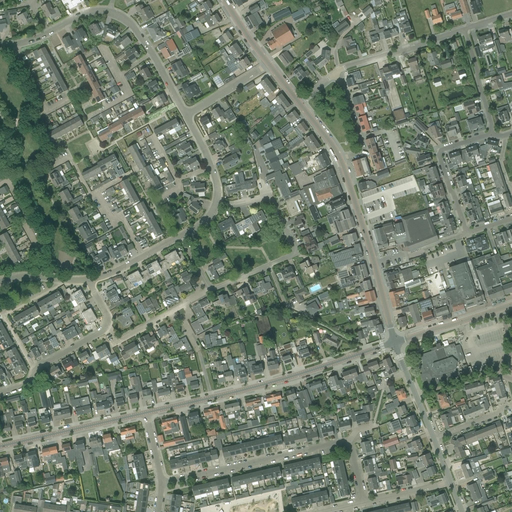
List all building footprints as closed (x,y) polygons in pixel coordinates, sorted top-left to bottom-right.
[(61,0),(64,5),(67,4),(67,5),(68,6),(70,9),(70,10),(75,7),(75,6),(77,4),(81,2),(79,0),(61,0)] [(458,0),(463,14),(469,12),(465,0),(458,0)] [(479,0),(473,0),(474,2),(470,3),(474,15),(477,14),(480,13),(479,7),(482,6),(479,0)] [(202,10),(205,8),(207,12),(213,8),(212,8),(213,7),(213,6),(212,5),(211,4),(211,5),(209,2),(208,1),(204,4),(201,6),(199,7),(201,10),(202,10)] [(253,6),(248,9),(252,15),(257,13),(260,11),(261,11),(263,10),(268,8),(267,5),(266,6),(265,4),(263,1),(261,2),(253,6)] [(49,3),(42,7),(47,18),(50,16),(55,14),(54,12),(58,10),(57,8),(53,10),(49,3)] [(141,17),(144,22),(154,16),(149,7),(145,9),(143,4),(136,8),(141,17)] [(451,14),(453,20),(462,17),(460,11),(456,12),(455,8),(454,4),(444,6),(447,15),(448,15),(448,14),(451,14)] [(431,18),(433,24),(442,22),(440,15),(438,16),(435,5),(431,7),(434,17),(431,18)] [(291,15),(294,23),(306,17),(306,16),(311,14),(310,12),(311,11),(309,6),(302,9),(301,7),(297,9),(298,11),(291,15)] [(343,11),(345,16),(348,15),(344,6),(341,7),(340,8),(342,12),(343,11)] [(362,12),(367,18),(371,15),(374,12),(373,11),(369,6),(362,12)] [(286,18),(291,15),(288,9),(273,16),(275,21),(286,16),(286,18)] [(61,15),(58,10),(54,12),(55,14),(50,16),(52,20),(61,15)] [(159,17),(157,18),(159,22),(160,23),(161,22),(165,20),(164,19),(165,19),(166,21),(167,20),(169,19),(177,33),(181,30),(179,27),(175,20),(169,11),(159,17)] [(4,12),(4,14),(5,15),(1,16),(2,20),(0,20),(0,31),(2,31),(2,30),(5,29),(5,28),(6,28),(6,26),(10,25),(9,20),(7,12),(4,12)] [(20,19),(24,26),(32,21),(30,17),(28,18),(25,12),(17,17),(19,20),(20,19)] [(252,15),(244,20),(250,30),(258,25),(259,25),(260,25),(262,24),(262,23),(263,22),(257,13),(252,15)] [(206,17),(204,18),(207,24),(209,28),(213,26),(216,25),(217,24),(221,22),(217,15),(212,17),(212,18),(210,15),(206,17)] [(396,18),(396,19),(399,27),(402,26),(403,29),(404,33),(411,31),(409,26),(407,20),(406,15),(399,17),(396,18)] [(179,27),(180,28),(185,26),(180,17),(175,20),(179,27)] [(377,34),(380,33),(376,20),(373,21),(376,31),(372,32),(369,33),(370,38),(370,39),(372,44),(379,41),(378,37),(377,34)] [(334,29),(339,36),(350,28),(345,21),(334,29)] [(386,21),(383,22),(383,23),(386,32),(383,33),(384,35),(385,39),(392,37),(386,21)] [(387,21),(386,21),(392,37),(398,35),(396,29),(393,30),(392,26),(391,21),(387,22),(387,21)] [(94,23),(91,25),(90,25),(90,26),(90,27),(89,27),(93,36),(94,37),(102,32),(101,30),(103,28),(100,23),(96,25),(94,23)] [(147,28),(154,42),(166,36),(167,35),(168,34),(168,33),(167,33),(167,32),(166,32),(165,31),(163,32),(162,30),(161,30),(157,23),(154,24),(147,28)] [(267,43),(272,51),(278,47),(279,48),(283,46),(294,39),(291,33),(294,32),(292,28),(289,30),(285,24),(271,32),(275,39),(267,43)] [(104,27),(102,35),(105,37),(107,33),(115,36),(118,29),(110,25),(108,28),(104,27)] [(191,25),(181,30),(184,35),(181,36),(186,43),(200,36),(197,29),(194,31),(191,25)] [(81,28),(77,30),(78,31),(75,33),(76,35),(73,37),(75,41),(78,47),(79,48),(82,46),(80,41),(87,37),(82,29),(82,28),(81,28)] [(505,39),(506,42),(511,40),(511,39),(511,33),(511,29),(506,31),(505,30),(498,32),(500,38),(505,39)] [(219,44),(221,47),(223,45),(233,39),(228,32),(223,36),(218,39),(219,39),(218,39),(221,43),(219,44)] [(484,36),(488,50),(494,47),(493,44),(490,34),(484,36)] [(121,44),(124,48),(132,42),(126,35),(120,40),(118,38),(113,42),(117,47),(121,44)] [(480,46),(479,46),(481,53),(483,52),(488,50),(484,36),(477,38),(480,46)] [(70,47),(72,50),(77,48),(78,47),(75,41),(72,42),(69,37),(62,40),(66,49),(70,47)] [(350,37),(343,39),(348,55),(357,52),(355,46),(356,46),(355,42),(352,43),(352,42),(350,37)] [(175,55),(177,59),(192,51),(189,46),(182,51),(183,52),(180,54),(172,39),(169,41),(168,39),(164,41),(165,43),(157,47),(159,51),(162,50),(166,59),(175,55)] [(494,42),(498,55),(502,54),(498,40),(494,42)] [(236,44),(229,49),(232,53),(233,54),(240,49),(236,44)] [(279,57),(286,66),(292,61),(286,52),(292,48),(290,45),(286,47),(282,50),(284,53),(279,57)] [(42,47),(33,52),(37,60),(40,58),(40,57),(48,53),(45,48),(43,49),(42,47)] [(115,58),(119,64),(124,60),(125,61),(129,59),(131,61),(131,62),(132,64),(137,60),(135,58),(139,55),(137,52),(138,51),(136,48),(133,50),(130,47),(122,53),(115,58)] [(227,64),(228,66),(236,61),(235,59),(243,53),(240,49),(229,56),(232,61),(227,64)] [(310,50),(304,55),(307,58),(308,59),(314,54),(310,50)] [(322,51),(321,57),(314,62),(319,69),(329,62),(330,52),(325,51),(322,51)] [(439,64),(437,57),(435,52),(428,55),(429,60),(431,66),(436,65),(436,67),(438,66),(439,69),(442,68),(442,69),(452,66),(452,65),(450,60),(439,64)] [(43,63),(51,59),(48,53),(40,57),(40,58),(42,61),(38,63),(40,65),(43,63)] [(74,59),(77,65),(84,61),(80,55),(74,59)] [(97,63),(95,64),(97,68),(99,66),(100,67),(103,65),(105,64),(104,63),(103,60),(102,59),(102,58),(96,61),(97,63)] [(228,66),(233,73),(240,68),(242,70),(244,69),(251,65),(246,58),(240,62),(239,60),(236,62),(236,61),(228,66)] [(415,58),(408,61),(409,66),(410,68),(412,67),(414,71),(411,72),(413,77),(421,75),(417,63),(415,58)] [(43,63),(45,66),(41,68),(43,70),(46,68),(54,64),(51,59),(43,63)] [(84,61),(77,65),(80,70),(86,66),(84,61)] [(306,63),(305,63),(307,66),(309,68),(313,72),(316,70),(313,66),(312,65),(310,63),(309,61),(306,63)] [(176,72),(180,79),(187,75),(180,62),(171,66),(174,72),(176,72)] [(46,68),(48,71),(44,73),(45,75),(49,73),(57,69),(54,64),(46,68)] [(389,66),(392,75),(396,74),(396,75),(400,74),(397,64),(389,66)] [(80,70),(83,76),(85,75),(91,71),(92,70),(89,65),(86,66),(80,70)] [(392,75),(389,66),(382,69),(384,73),(385,79),(389,77),(389,76),(392,75)] [(140,72),(144,81),(147,79),(152,77),(147,68),(140,72)] [(294,72),(300,81),(306,76),(300,68),(294,72)] [(60,75),(57,69),(49,73),(51,77),(47,79),(48,81),(52,79),(60,75)] [(85,75),(88,80),(94,76),(91,71),(85,75)] [(349,79),(346,80),(348,87),(355,85),(354,82),(362,79),(359,71),(348,75),(349,79)] [(125,77),(127,81),(136,77),(134,72),(125,77)] [(190,78),(192,82),(202,76),(200,72),(190,78)] [(53,82),(50,84),(51,86),(55,84),(62,80),(60,75),(52,79),(53,82)] [(223,82),(225,85),(236,79),(234,75),(223,82)] [(500,75),(491,79),(492,82),(490,83),(493,91),(499,89),(500,91),(511,88),(510,83),(503,84),(502,79),(501,79),(500,75)] [(88,80),(91,86),(97,82),(94,76),(88,80)] [(257,90),(259,93),(260,93),(271,84),(267,78),(260,83),(264,88),(261,90),(260,89),(257,90)] [(57,90),(65,85),(62,80),(55,84),(56,87),(53,89),(54,92),(57,90)] [(91,86),(94,91),(100,87),(103,86),(100,80),(97,82),(91,86)] [(111,88),(112,89),(117,86),(114,80),(109,83),(111,88)] [(148,85),(152,93),(160,89),(156,81),(152,83),(151,80),(143,84),(145,87),(148,85)] [(365,83),(358,85),(359,90),(360,90),(368,87),(375,85),(374,80),(365,83)] [(243,88),(246,91),(255,86),(252,82),(243,88)] [(188,95),(190,99),(200,93),(195,84),(190,87),(188,83),(182,86),(187,96),(188,95)] [(260,93),(259,93),(261,96),(262,96),(267,92),(269,95),(272,93),(276,90),(271,84),(260,93)] [(56,94),(57,97),(68,91),(65,85),(57,90),(59,93),(56,94)] [(110,89),(114,95),(120,92),(117,86),(112,89),(111,88),(110,89)] [(94,97),(95,98),(101,94),(100,92),(102,91),(100,87),(94,91),(92,92),(94,97)] [(360,90),(362,96),(370,93),(368,87),(360,90)] [(95,98),(98,103),(108,98),(105,92),(101,94),(95,98)] [(157,101),(160,106),(167,102),(163,94),(152,100),(154,103),(157,101)] [(277,102),(272,106),(274,109),(286,100),(281,94),(278,97),(275,99),(277,102)] [(352,99),(355,107),(365,103),(364,99),(361,100),(360,96),(352,99)] [(139,103),(141,107),(150,102),(148,98),(139,103)] [(286,100),(274,109),(276,112),(282,108),(284,111),(287,109),(291,106),(286,100)] [(468,103),(463,105),(465,111),(468,110),(470,115),(474,114),(475,114),(480,112),(479,111),(480,110),(479,108),(478,107),(478,106),(477,104),(474,105),(473,102),(468,103)] [(359,112),(360,115),(365,113),(363,108),(367,107),(365,103),(355,107),(357,113),(359,112)] [(501,120),(502,124),(509,122),(507,114),(510,113),(508,106),(502,107),(503,111),(501,112),(502,113),(498,114),(500,120),(501,120)] [(227,119),(230,122),(236,118),(230,109),(224,113),(222,114),(218,107),(211,112),(217,120),(220,118),(222,120),(223,119),(224,121),(227,119)] [(135,111),(139,117),(145,114),(141,108),(135,111)] [(396,121),(405,118),(403,109),(393,112),(396,121)] [(101,114),(105,120),(110,117),(109,114),(107,111),(101,114)] [(123,114),(128,123),(134,120),(130,114),(128,111),(123,113),(123,114)] [(130,114),(134,120),(139,117),(135,111),(130,114)] [(286,117),(291,124),(299,117),(294,111),(286,117)] [(361,117),(358,118),(360,124),(368,121),(365,113),(360,115),(361,117)] [(123,114),(117,117),(118,118),(122,126),(128,123),(123,114)] [(72,116),(78,128),(83,125),(79,117),(75,119),(73,115),(72,116)] [(66,119),(73,131),(78,128),(72,116),(71,117),(73,120),(70,122),(68,118),(66,119)] [(271,123),(273,126),(276,124),(276,123),(282,119),(279,116),(274,121),(271,123)] [(469,122),(468,122),(469,126),(470,125),(471,129),(472,129),(473,129),(473,130),(474,130),(475,130),(476,130),(476,129),(477,128),(478,127),(478,128),(483,127),(481,121),(480,122),(478,116),(475,117),(468,119),(469,120),(469,122)] [(63,126),(67,133),(73,131),(66,119),(68,123),(65,124),(61,117),(59,118),(61,122),(63,126)] [(203,127),(205,130),(208,129),(206,125),(210,123),(207,117),(199,121),(203,127)] [(114,124),(118,131),(123,128),(122,126),(118,118),(112,121),(113,122),(114,124)] [(412,121),(423,131),(425,133),(428,130),(417,119),(416,120),(413,118),(412,120),(412,121)] [(170,122),(174,129),(180,126),(180,127),(183,125),(180,120),(178,122),(176,119),(170,122)] [(360,124),(363,132),(370,130),(373,129),(370,121),(368,121),(360,124)] [(413,127),(420,134),(423,131),(412,121),(410,123),(414,126),(413,127)] [(451,125),(445,126),(446,127),(447,133),(449,137),(457,135),(455,130),(459,129),(457,125),(456,121),(451,123),(450,123),(451,125)] [(107,125),(112,134),(118,131),(113,122),(107,125)] [(165,125),(169,132),(174,129),(170,122),(165,125)] [(299,126),(294,129),(296,131),(299,130),(300,132),(301,131),(303,134),(303,133),(304,133),(308,130),(303,123),(299,126)] [(52,131),(57,139),(62,136),(58,128),(57,129),(54,130),(51,124),(49,126),(50,128),(52,131)] [(56,125),(55,125),(57,129),(58,128),(62,136),(67,133),(63,126),(60,127),(58,124),(56,125)] [(439,124),(429,128),(432,137),(434,136),(435,139),(442,137),(440,129),(441,128),(439,124)] [(104,132),(108,139),(113,136),(112,134),(107,125),(109,130),(104,132)] [(163,135),(169,132),(165,125),(159,128),(163,135)] [(159,128),(154,131),(159,141),(165,138),(163,135),(159,128)] [(98,135),(102,142),(108,139),(104,132),(102,129),(97,132),(98,135)] [(47,134),(51,142),(57,139),(52,131),(49,133),(47,130),(45,131),(47,135),(47,134)] [(263,139),(259,141),(260,144),(262,147),(263,147),(264,148),(265,150),(282,143),(280,139),(271,143),(270,140),(269,138),(273,136),(271,130),(262,138),(263,139)] [(218,149),(219,152),(227,148),(223,140),(221,142),(220,139),(223,138),(221,134),(213,138),(215,142),(214,142),(215,144),(213,146),(215,150),(218,149)] [(298,137),(288,144),(289,144),(290,146),(297,142),(304,137),(302,134),(301,134),(299,135),(298,136),(298,137)] [(305,144),(307,147),(316,141),(312,135),(306,139),(306,140),(303,141),(305,144)] [(419,136),(419,135),(416,141),(414,141),(413,144),(415,145),(417,146),(420,147),(420,146),(425,148),(428,141),(425,140),(423,138),(419,136)] [(183,151),(185,155),(193,150),(189,143),(188,144),(186,141),(175,146),(178,151),(179,151),(180,153),(183,151)] [(309,150),(311,153),(314,151),(314,152),(320,147),(316,141),(307,147),(309,150)] [(481,150),(483,155),(486,154),(487,152),(488,152),(488,150),(491,150),(493,142),(488,141),(487,145),(480,147),(481,150)] [(286,146),(290,151),(294,149),(299,145),(297,142),(290,146),(289,144),(286,146)] [(496,154),(500,154),(501,148),(498,148),(499,143),(493,142),(491,150),(496,151),(496,154)] [(128,148),(131,154),(138,151),(140,149),(137,143),(128,148)] [(265,154),(266,158),(267,160),(268,161),(269,160),(277,156),(276,154),(274,151),(278,150),(283,147),(282,143),(265,150),(266,152),(266,154),(265,154)] [(479,157),(480,159),(484,158),(481,150),(477,151),(476,146),(471,148),(473,156),(476,155),(477,157),(479,157)] [(417,159),(419,167),(424,166),(423,164),(431,162),(429,155),(420,158),(419,155),(420,155),(421,150),(419,150),(416,150),(402,147),(404,152),(415,154),(417,159)] [(467,154),(464,155),(466,163),(470,162),(469,160),(471,159),(471,157),(473,156),(471,148),(465,150),(467,154)] [(221,162),(226,170),(237,164),(236,162),(239,160),(237,156),(241,155),(238,149),(231,152),(230,153),(232,156),(221,162)] [(131,154),(134,160),(141,156),(138,151),(131,154)] [(269,164),(270,167),(271,170),(272,170),(273,170),(273,169),(281,166),(280,163),(279,161),(282,159),(288,157),(286,152),(280,155),(277,156),(269,160),(270,162),(271,163),(269,164)] [(454,153),(458,165),(461,164),(460,163),(462,162),(463,164),(466,163),(464,155),(460,156),(459,152),(454,153)] [(325,153),(315,159),(321,170),(331,165),(325,153)] [(448,164),(449,169),(453,168),(453,167),(458,165),(454,153),(448,155),(451,163),(448,164)] [(114,155),(109,158),(114,167),(118,175),(119,177),(122,175),(125,174),(122,169),(118,171),(116,168),(119,163),(118,161),(114,155)] [(134,160),(137,165),(144,162),(141,156),(134,160)] [(114,167),(108,158),(103,161),(107,167),(108,170),(111,175),(113,173),(115,173),(112,168),(114,167)] [(189,166),(191,169),(199,165),(196,158),(189,161),(188,160),(184,162),(182,160),(178,162),(172,165),(173,168),(179,165),(183,163),(184,166),(186,166),(187,168),(189,166)] [(354,162),(353,162),(357,177),(369,173),(364,158),(355,161),(354,162)] [(299,162),(298,162),(301,169),(306,166),(307,166),(304,159),(299,162)] [(103,161),(97,164),(102,172),(103,173),(104,172),(103,169),(107,167),(103,161)] [(137,165),(140,171),(149,166),(148,166),(146,167),(144,162),(137,165)] [(289,166),(294,177),(303,172),(298,162),(289,166)] [(499,167),(498,163),(488,166),(490,171),(499,169),(499,167)] [(97,175),(98,178),(97,175),(102,172),(97,164),(98,165),(93,168),(97,175)] [(426,173),(427,176),(437,173),(435,167),(432,168),(431,165),(424,168),(425,173),(426,173)] [(55,169),(49,172),(51,176),(50,176),(53,182),(61,177),(64,176),(64,175),(62,171),(63,171),(60,166),(55,169)] [(142,170),(145,175),(152,172),(149,166),(140,171),(142,170)] [(93,168),(87,171),(91,178),(92,181),(94,180),(93,177),(97,175),(93,168)] [(145,175),(148,181),(156,176),(160,174),(157,169),(152,172),(145,175)] [(315,184),(303,188),(304,190),(311,207),(315,206),(316,205),(334,198),(331,188),(339,185),(332,169),(327,171),(324,172),(321,174),(321,175),(320,175),(318,176),(316,177),(316,178),(318,183),(315,184)] [(490,171),(492,177),(502,174),(500,170),(499,169),(490,171)] [(241,170),(238,172),(238,173),(239,176),(242,190),(242,191),(246,190),(246,189),(249,189),(257,187),(255,181),(255,180),(253,181),(250,181),(245,183),(243,175),(242,172),(242,173),(241,170)] [(390,175),(388,170),(377,174),(376,174),(379,179),(390,175)] [(91,178),(87,171),(82,174),(85,181),(91,178)] [(275,178),(279,187),(290,182),(288,178),(284,179),(280,171),(270,175),(266,177),(268,181),(275,178)] [(455,178),(457,183),(465,180),(465,178),(467,177),(465,171),(464,171),(459,173),(460,176),(455,178)] [(427,176),(428,179),(430,179),(432,178),(433,181),(435,180),(439,179),(437,173),(427,176)] [(492,177),(494,183),(503,180),(502,178),(503,178),(502,174),(492,177)] [(150,180),(153,185),(159,182),(156,176),(150,180)] [(231,186),(226,187),(227,193),(227,194),(235,192),(237,191),(238,192),(242,191),(242,190),(239,176),(237,176),(234,177),(236,185),(231,186)] [(53,182),(56,187),(62,184),(64,186),(69,183),(68,180),(64,182),(61,177),(53,182)] [(153,185),(156,191),(162,188),(161,184),(167,181),(165,178),(164,179),(153,185)] [(118,184),(121,190),(124,189),(131,185),(128,179),(121,183),(118,184)] [(465,187),(466,190),(473,187),(472,184),(469,185),(468,182),(466,183),(465,180),(457,183),(459,188),(465,187)] [(494,183),(496,189),(505,185),(504,182),(503,182),(503,180),(494,183)] [(358,184),(360,191),(365,190),(366,190),(367,190),(371,189),(371,188),(373,188),(376,187),(376,185),(372,186),(371,181),(369,182),(369,181),(363,183),(358,184)] [(290,182),(279,187),(282,195),(283,194),(284,197),(283,197),(285,201),(299,195),(298,191),(290,194),(286,185),(290,183),(290,182)] [(195,189),(195,193),(205,192),(204,184),(197,185),(197,183),(191,184),(191,187),(192,187),(192,189),(195,189)] [(430,190),(431,194),(435,193),(443,190),(441,184),(437,185),(436,183),(432,184),(428,185),(429,189),(431,188),(431,190),(430,190)] [(59,194),(62,199),(71,195),(68,189),(71,187),(70,184),(64,188),(66,190),(59,194)] [(124,189),(127,194),(134,190),(131,185),(124,189)] [(505,185),(496,189),(498,194),(507,191),(505,185)] [(461,195),(463,200),(471,198),(470,195),(475,193),(473,187),(466,190),(467,193),(461,195)] [(130,199),(127,201),(137,196),(134,190),(127,194),(130,199)] [(435,193),(431,194),(433,199),(432,199),(433,203),(442,200),(441,197),(445,196),(443,190),(435,193)] [(368,198),(372,198),(371,193),(360,196),(364,209),(371,207),(368,198)] [(62,199),(65,205),(72,201),(73,204),(79,201),(77,198),(73,200),(71,195),(62,199)] [(299,195),(285,201),(287,205),(288,205),(289,207),(288,208),(291,215),(296,213),(298,212),(294,202),(301,199),(299,195)] [(131,202),(133,205),(140,202),(137,196),(127,201),(128,204),(131,202)] [(188,208),(196,214),(201,208),(195,203),(199,198),(192,196),(191,198),(188,203),(191,205),(188,208)] [(471,198),(463,200),(465,206),(467,205),(468,208),(470,207),(476,205),(478,205),(479,205),(478,202),(478,200),(477,199),(476,199),(475,199),(474,197),(471,198)] [(329,215),(347,207),(346,207),(345,204),(346,204),(343,198),(325,206),(328,213),(327,213),(328,215),(329,215)] [(439,207),(440,210),(449,207),(447,201),(442,203),(441,200),(442,200),(433,203),(434,206),(436,205),(436,207),(439,207)] [(69,211),(72,217),(80,212),(78,209),(80,208),(79,206),(81,205),(79,202),(74,205),(72,206),(73,209),(69,211)] [(136,206),(140,211),(146,208),(143,202),(136,206)] [(490,211),(491,216),(495,215),(495,214),(497,214),(493,202),(487,204),(489,207),(488,207),(490,211)] [(500,203),(494,205),(497,214),(499,213),(499,214),(503,212),(502,208),(500,203)] [(467,214),(466,214),(468,218),(469,217),(481,213),(481,212),(479,208),(477,208),(476,205),(470,207),(468,208),(469,211),(467,212),(467,214)] [(315,206),(311,207),(309,209),(314,221),(320,219),(315,206)] [(175,216),(179,225),(186,221),(182,214),(184,213),(183,211),(185,210),(184,207),(182,208),(181,208),(178,209),(179,210),(177,211),(178,214),(175,216)] [(331,217),(333,221),(338,219),(339,222),(345,220),(344,218),(350,216),(347,207),(329,215),(331,218),(331,217)] [(439,216),(438,217),(439,220),(441,219),(443,218),(449,216),(448,213),(449,213),(450,213),(449,207),(440,210),(441,213),(438,214),(439,216)] [(140,211),(143,217),(151,212),(149,213),(146,208),(140,211)] [(386,210),(378,212),(377,209),(369,211),(373,224),(381,222),(380,219),(388,217),(386,210)] [(123,213),(126,219),(129,217),(131,216),(128,210),(123,213)] [(409,247),(411,251),(437,242),(435,238),(437,237),(427,210),(401,218),(401,220),(402,220),(403,222),(402,222),(404,228),(405,232),(393,235),(393,238),(394,240),(394,242),(395,242),(394,240),(406,237),(407,240),(406,242),(408,247),(409,247)] [(253,216),(249,218),(249,219),(257,234),(260,232),(259,231),(260,230),(256,223),(261,220),(262,222),(267,220),(266,218),(265,217),(268,216),(267,214),(264,215),(262,211),(255,215),(255,216),(253,217),(253,216)] [(76,222),(78,225),(85,221),(83,218),(80,212),(72,217),(75,222),(76,222)] [(144,216),(147,222),(154,218),(151,212),(143,217),(144,216)] [(7,213),(0,216),(0,223),(6,220),(4,217),(8,215),(7,213)] [(475,221),(476,224),(482,222),(480,217),(482,216),(481,213),(469,217),(470,223),(475,221)] [(334,224),(337,235),(344,233),(343,232),(350,230),(350,229),(356,227),(352,215),(350,216),(344,218),(345,220),(339,222),(338,219),(333,221),(334,224)] [(294,223),(297,230),(304,227),(302,222),(305,221),(303,216),(296,218),(298,221),(294,223)] [(441,219),(439,220),(440,223),(441,223),(442,225),(445,224),(446,227),(454,224),(452,218),(450,219),(449,216),(443,218),(441,219)] [(0,223),(0,227),(1,230),(9,226),(7,222),(11,220),(10,218),(6,220),(0,223)] [(147,222),(150,227),(157,223),(154,218),(147,222)] [(225,221),(218,225),(218,226),(220,230),(221,232),(231,227),(235,234),(236,236),(237,236),(237,237),(241,236),(240,234),(239,232),(236,226),(235,225),(232,219),(231,218),(227,220),(228,221),(226,222),(225,221)] [(243,222),(235,225),(236,226),(239,232),(242,230),(248,227),(252,234),(253,234),(254,236),(257,234),(249,219),(249,218),(245,220),(245,221),(243,222)] [(78,229),(81,234),(91,229),(87,220),(89,219),(78,225),(80,228),(78,229)] [(104,233),(108,231),(104,222),(100,224),(104,233)] [(385,234),(386,240),(393,238),(393,235),(405,232),(404,228),(402,222),(395,224),(394,222),(373,228),(376,237),(385,234)] [(147,229),(150,234),(153,233),(160,229),(157,223),(150,227),(147,229)] [(443,234),(444,238),(448,237),(447,233),(456,230),(454,224),(446,227),(447,230),(443,231),(444,234),(443,234)] [(86,239),(87,242),(93,239),(98,236),(93,228),(91,229),(81,234),(84,240),(86,239)] [(153,233),(156,238),(163,235),(160,229),(153,233)] [(0,236),(0,240),(1,242),(9,238),(7,235),(11,233),(10,231),(6,233),(0,236)] [(499,245),(508,242),(507,237),(505,232),(504,232),(500,234),(499,234),(500,239),(497,240),(499,245)] [(348,235),(342,237),(343,241),(345,240),(347,246),(351,245),(351,244),(352,243),(358,242),(355,233),(350,235),(348,236),(348,235)] [(376,237),(378,243),(387,241),(386,240),(385,234),(376,237)] [(310,235),(304,238),(306,244),(305,245),(308,253),(310,252),(318,249),(325,246),(323,242),(316,245),(314,241),(313,241),(310,235)] [(1,242),(4,248),(12,243),(10,240),(14,238),(13,236),(9,238),(1,242)] [(466,249),(467,253),(478,249),(478,248),(481,247),(483,251),(487,249),(486,246),(487,245),(485,239),(485,238),(484,236),(478,237),(479,238),(475,240),(473,240),(473,239),(466,241),(468,248),(466,249)] [(138,241),(141,247),(147,244),(144,238),(143,238),(141,239),(138,241)] [(377,244),(379,249),(388,247),(388,244),(394,242),(394,240),(393,238),(386,240),(387,241),(378,243),(377,244)] [(118,248),(123,256),(128,254),(127,252),(130,251),(124,240),(121,242),(123,246),(118,248)] [(4,248),(7,253),(18,247),(18,246),(15,248),(13,245),(17,243),(16,242),(12,243),(4,248)] [(107,248),(113,260),(116,258),(117,259),(123,256),(118,248),(114,250),(112,246),(107,248)] [(7,253),(10,258),(18,254),(16,251),(19,249),(18,247),(7,253)] [(99,255),(104,263),(109,261),(107,257),(110,255),(105,247),(101,249),(103,253),(99,255)] [(333,252),(329,253),(330,256),(335,269),(358,262),(356,262),(355,260),(362,258),(361,254),(359,249),(356,250),(355,248),(356,248),(354,248),(351,249),(351,250),(349,250),(346,250),(344,251),(342,253),(341,252),(338,253),(339,255),(335,256),(336,257),(334,258),(334,255),(333,252),(334,252),(333,252)] [(178,261),(180,263),(185,260),(182,254),(181,252),(177,254),(176,251),(170,254),(175,263),(178,261)] [(18,254),(10,258),(13,264),(20,259),(19,256),(22,254),(21,252),(18,254)] [(89,256),(95,267),(97,265),(98,266),(104,263),(99,255),(96,257),(94,253),(89,256)] [(162,262),(167,270),(172,267),(171,264),(175,263),(170,254),(164,257),(166,260),(162,262)] [(490,254),(471,260),(471,261),(474,268),(476,267),(475,265),(477,264),(476,262),(485,259),(487,265),(476,269),(484,294),(487,293),(490,300),(505,295),(498,275),(497,273),(499,272),(497,266),(493,257),(491,257),(490,254)] [(211,266),(208,268),(209,269),(215,280),(219,277),(217,273),(216,271),(224,267),(221,261),(220,261),(218,258),(217,259),(212,261),(214,264),(213,265),(213,267),(212,268),(211,266)] [(305,273),(309,275),(310,274),(311,277),(315,276),(314,273),(314,271),(318,269),(317,265),(311,267),(308,260),(305,262),(299,265),(301,270),(305,268),(305,270),(306,270),(305,273)] [(511,260),(497,266),(499,272),(497,273),(498,275),(505,295),(511,292),(511,260)] [(157,261),(151,264),(156,273),(160,271),(161,273),(164,271),(164,272),(164,274),(166,278),(170,276),(167,270),(162,262),(159,264),(157,261)] [(453,267),(447,269),(454,290),(455,293),(461,291),(467,308),(485,302),(474,268),(471,261),(453,267)] [(344,279),(345,284),(346,284),(353,282),(363,279),(368,277),(365,264),(355,267),(354,263),(335,269),(336,269),(339,279),(350,276),(348,272),(351,271),(352,274),(353,276),(349,277),(344,279)] [(143,272),(148,280),(154,277),(152,274),(156,273),(151,264),(145,267),(147,270),(143,272)] [(281,272),(285,281),(295,277),(291,267),(290,268),(290,267),(285,269),(285,271),(281,272)] [(383,274),(385,280),(389,278),(388,277),(398,274),(399,275),(402,274),(403,275),(408,274),(411,272),(412,272),(410,268),(407,269),(407,270),(401,272),(398,268),(393,269),(394,271),(383,274)] [(141,281),(142,283),(148,280),(143,272),(140,274),(138,271),(132,274),(137,282),(141,281)] [(181,292),(182,295),(193,289),(189,281),(193,279),(190,274),(188,274),(187,271),(180,274),(182,278),(185,284),(179,287),(181,292)] [(386,284),(392,282),(392,280),(396,279),(400,278),(400,279),(401,279),(403,278),(412,275),(412,272),(411,272),(408,274),(403,275),(402,274),(399,275),(398,274),(388,277),(389,278),(385,280),(386,284)] [(403,278),(404,281),(418,277),(419,275),(420,275),(419,272),(412,275),(403,278)] [(125,282),(129,290),(135,287),(133,285),(137,282),(132,274),(127,277),(128,280),(125,282)] [(419,280),(409,284),(411,287),(421,283),(424,282),(422,279),(419,280)] [(364,288),(365,291),(372,289),(369,280),(363,282),(363,283),(360,284),(361,289),(364,288)] [(263,293),(264,295),(267,293),(267,291),(272,289),(269,282),(265,284),(263,281),(256,283),(258,287),(256,288),(258,293),(261,291),(262,292),(263,293)] [(386,284),(388,290),(398,287),(397,283),(393,284),(392,282),(386,284)] [(106,294),(109,300),(118,295),(116,291),(118,290),(115,284),(107,289),(109,292),(106,294)] [(164,300),(168,307),(179,300),(177,296),(178,295),(178,293),(181,292),(179,287),(177,285),(174,287),(173,285),(167,288),(168,289),(165,291),(167,295),(169,296),(171,295),(173,298),(171,299),(168,298),(164,300)] [(72,296),(74,300),(83,295),(80,290),(77,291),(75,288),(70,290),(69,288),(65,290),(68,294),(70,298),(72,296)] [(250,300),(251,304),(256,302),(255,299),(253,294),(250,296),(247,288),(237,292),(239,297),(242,296),(245,302),(250,300)] [(294,293),(299,303),(303,301),(303,300),(301,296),(307,293),(305,288),(294,293)] [(394,292),(389,293),(390,299),(399,297),(399,298),(405,296),(405,293),(404,289),(394,292)] [(454,290),(445,293),(451,313),(454,312),(464,309),(467,308),(461,291),(455,293),(454,290)] [(358,305),(358,306),(376,301),(373,291),(368,292),(364,293),(366,299),(360,301),(357,302),(358,305)] [(58,292),(53,295),(58,304),(63,300),(58,292)] [(327,292),(318,296),(320,301),(329,297),(327,292)] [(347,299),(341,301),(342,302),(341,302),(343,309),(344,312),(345,311),(349,311),(354,309),(359,308),(358,306),(358,305),(349,307),(348,302),(348,300),(349,300),(349,299),(359,296),(358,293),(354,295),(347,297),(347,299)] [(430,299),(436,318),(444,316),(442,312),(441,312),(436,297),(435,297),(434,293),(433,293),(432,293),(429,294),(431,299),(430,299)] [(442,312),(444,316),(449,314),(451,313),(445,293),(436,297),(441,312),(442,312)] [(225,304),(227,308),(234,304),(231,298),(229,299),(227,294),(222,296),(222,295),(218,297),(219,300),(213,303),(215,307),(220,304),(220,305),(221,306),(222,307),(223,307),(224,306),(224,305),(225,304)] [(53,295),(47,298),(52,307),(52,306),(53,308),(59,305),(58,304),(53,295)] [(86,301),(83,295),(74,300),(78,306),(74,307),(72,309),(73,311),(74,312),(78,310),(85,306),(83,303),(86,301)] [(118,295),(109,300),(112,305),(115,304),(117,307),(122,305),(125,303),(130,300),(128,298),(128,297),(123,300),(122,297),(120,298),(118,295)] [(138,311),(141,315),(146,313),(147,314),(152,311),(153,313),(156,311),(156,310),(160,308),(157,304),(157,302),(156,299),(155,300),(155,299),(154,299),(153,296),(149,299),(140,304),(138,300),(142,298),(140,295),(134,298),(131,300),(133,303),(137,301),(139,305),(138,305),(138,306),(136,307),(138,311)] [(390,299),(393,308),(400,306),(400,304),(403,303),(402,300),(399,301),(398,298),(399,298),(399,297),(390,299)] [(47,298),(42,301),(47,309),(49,308),(52,307),(47,298)] [(192,308),(198,318),(205,315),(202,309),(210,304),(207,298),(199,303),(200,304),(192,308)] [(307,307),(306,308),(308,312),(309,311),(311,315),(312,314),(314,316),(317,314),(316,312),(319,310),(317,306),(316,305),(320,303),(316,298),(309,301),(311,305),(307,307)] [(436,318),(430,299),(426,300),(419,303),(418,303),(415,304),(418,311),(422,309),(423,313),(421,314),(424,322),(436,318)] [(42,312),(43,314),(48,311),(47,309),(42,301),(37,304),(42,313),(42,312)] [(418,311),(415,304),(412,305),(401,309),(402,314),(410,311),(414,324),(421,321),(418,311)] [(29,309),(33,318),(39,315),(34,306),(29,309)] [(85,319),(93,314),(90,308),(87,310),(85,306),(78,310),(80,312),(80,314),(82,313),(85,319)] [(359,308),(354,309),(355,315),(360,314),(365,312),(366,317),(370,316),(375,315),(373,308),(369,309),(368,306),(359,308)] [(121,322),(123,327),(128,324),(128,325),(132,323),(129,318),(134,315),(129,307),(121,311),(123,315),(119,317),(120,319),(119,320),(120,323),(121,322)] [(23,312),(29,323),(28,321),(33,318),(29,309),(23,312)] [(23,324),(24,326),(29,323),(23,312),(18,315),(23,324)] [(85,326),(88,331),(91,329),(90,328),(96,325),(94,321),(97,320),(93,314),(85,319),(88,324),(85,326)] [(191,324),(197,335),(204,331),(203,330),(200,325),(209,320),(206,314),(205,315),(198,318),(197,319),(198,320),(191,324)] [(16,326),(18,329),(21,327),(20,325),(23,324),(18,315),(13,318),(17,326),(16,326)] [(406,318),(405,318),(404,315),(397,316),(398,319),(400,327),(407,326),(407,325),(406,325),(405,322),(406,322),(406,321),(407,321),(406,318)] [(370,319),(360,321),(361,326),(366,325),(369,324),(370,328),(374,327),(374,326),(380,325),(378,319),(373,320),(371,321),(370,319)] [(67,330),(72,338),(77,335),(76,332),(80,330),(74,321),(71,323),(71,325),(72,327),(67,330)] [(212,328),(214,332),(221,328),(221,327),(225,325),(223,322),(220,324),(212,328)] [(48,340),(53,349),(59,346),(57,343),(61,341),(57,334),(51,324),(48,325),(49,327),(48,327),(53,336),(53,337),(48,340)] [(173,339),(173,340),(178,337),(172,327),(167,329),(165,325),(160,328),(160,330),(157,332),(160,338),(164,336),(170,333),(173,339)] [(375,329),(376,335),(383,333),(381,325),(380,325),(374,326),(374,327),(370,328),(371,330),(375,329)] [(64,339),(66,342),(72,338),(67,330),(66,327),(66,328),(67,330),(62,333),(61,332),(57,334),(61,341),(64,339)] [(313,334),(315,340),(316,345),(321,343),(318,332),(317,331),(317,332),(314,333),(314,332),(313,332),(313,334)] [(204,336),(207,348),(218,345),(226,344),(225,339),(219,340),(217,333),(211,334),(211,333),(209,334),(209,335),(204,336)] [(0,337),(0,342),(1,344),(10,339),(7,334),(0,337)] [(148,352),(149,353),(154,350),(154,349),(153,346),(154,346),(153,344),(157,342),(154,337),(150,339),(148,335),(140,340),(141,343),(138,344),(141,348),(143,346),(145,350),(146,350),(148,352)] [(323,341),(336,348),(339,341),(337,340),(339,338),(333,335),(331,338),(325,335),(323,341)] [(184,345),(188,352),(192,349),(186,339),(182,341),(181,340),(179,340),(178,337),(173,340),(173,339),(172,340),(173,344),(176,349),(184,345)] [(1,344),(4,349),(13,345),(10,339),(1,344)] [(36,340),(33,342),(32,342),(34,344),(33,344),(35,347),(34,348),(30,350),(34,359),(40,356),(40,355),(39,353),(40,353),(41,354),(43,353),(42,351),(37,342),(36,340)] [(53,349),(48,340),(43,343),(41,340),(37,342),(42,351),(46,349),(47,352),(53,349)] [(299,352),(301,359),(310,356),(307,349),(306,345),(305,341),(299,343),(300,347),(297,348),(299,352)] [(121,354),(125,360),(128,358),(127,357),(134,353),(133,352),(138,349),(134,343),(124,348),(125,352),(121,354)] [(286,352),(280,354),(281,358),(282,358),(283,360),(284,364),(292,362),(290,355),(294,354),(291,343),(290,343),(283,346),(286,352)] [(427,381),(429,386),(435,384),(436,385),(457,377),(456,375),(457,375),(455,369),(456,369),(457,362),(465,360),(460,345),(455,346),(454,344),(444,347),(443,346),(441,346),(440,343),(436,345),(436,347),(431,349),(431,351),(420,355),(423,365),(419,367),(422,374),(420,375),(423,382),(427,381)] [(108,357),(112,363),(118,360),(115,354),(112,356),(105,345),(96,350),(101,359),(108,356),(109,357),(108,357)] [(6,353),(9,358),(17,353),(14,348),(6,353)] [(88,361),(89,363),(95,359),(91,353),(88,355),(86,352),(79,356),(82,362),(84,361),(85,363),(88,361)] [(9,358),(12,363),(20,359),(17,353),(9,358)] [(267,361),(269,370),(279,368),(276,356),(270,358),(270,360),(267,361)] [(62,362),(66,369),(71,366),(73,368),(79,365),(75,359),(72,361),(70,357),(62,362)] [(384,366),(386,370),(393,367),(389,358),(382,361),(383,362),(384,366)] [(10,365),(13,370),(23,364),(20,359),(12,363),(10,365)] [(217,375),(219,383),(226,382),(221,361),(220,362),(215,363),(216,367),(218,367),(220,375),(217,375)] [(241,365),(233,366),(235,372),(236,377),(240,376),(240,378),(247,377),(246,372),(250,372),(249,367),(248,363),(247,361),(243,362),(244,366),(241,367),(241,365)] [(368,366),(370,371),(379,368),(378,364),(377,361),(367,365),(368,366)] [(248,363),(249,367),(250,372),(250,373),(251,373),(253,372),(254,375),(263,372),(262,368),(262,365),(256,366),(255,364),(254,362),(248,363)] [(13,370),(15,375),(26,369),(23,364),(13,370)] [(226,364),(222,365),(226,382),(233,380),(232,376),(231,372),(230,372),(226,373),(226,370),(228,370),(227,364),(226,364)] [(459,373),(460,376),(469,373),(466,365),(463,366),(465,371),(459,373)] [(56,374),(58,376),(62,374),(58,367),(56,368),(54,366),(48,369),(52,376),(56,374)] [(364,381),(365,383),(368,382),(366,376),(371,374),(370,371),(368,366),(362,368),(365,375),(362,376),(364,381)] [(382,372),(384,377),(389,375),(396,372),(394,367),(393,367),(386,370),(382,372)] [(355,369),(349,371),(351,379),(355,377),(356,381),(359,380),(360,383),(364,381),(362,376),(362,375),(361,374),(358,375),(355,369)] [(189,372),(185,373),(186,379),(187,385),(190,385),(191,389),(199,388),(198,382),(197,379),(193,380),(192,377),(191,371),(189,372)] [(349,383),(353,382),(351,379),(349,371),(342,373),(344,378),(344,380),(342,381),(345,390),(346,393),(350,392),(351,392),(349,383)] [(107,377),(108,381),(121,378),(120,372),(108,374),(107,375),(107,377)] [(176,387),(177,393),(185,391),(183,382),(178,383),(178,380),(175,380),(174,378),(175,378),(174,373),(170,374),(173,387),(176,387)] [(173,387),(170,374),(171,375),(167,376),(168,379),(168,381),(166,381),(166,380),(161,381),(162,383),(163,386),(165,396),(171,394),(170,389),(169,388),(169,385),(173,384),(173,387)] [(342,381),(341,380),(338,381),(336,376),(328,378),(331,384),(330,384),(332,391),(338,389),(340,389),(341,391),(345,390),(342,381)] [(491,383),(491,385),(501,382),(500,378),(497,378),(497,376),(489,378),(490,383),(491,383)] [(129,396),(131,403),(138,401),(136,393),(139,392),(137,383),(136,377),(130,378),(131,385),(132,385),(132,387),(133,391),(128,392),(129,396)] [(309,393),(312,392),(311,391),(316,389),(318,393),(327,390),(324,382),(321,383),(320,380),(309,384),(306,385),(308,392),(308,393),(309,393)] [(152,382),(153,388),(157,387),(157,391),(158,392),(159,397),(165,396),(163,386),(157,388),(157,384),(156,381),(152,382)] [(476,383),(480,396),(483,395),(482,390),(485,389),(483,381),(476,383)] [(142,391),(144,400),(152,398),(151,393),(154,392),(153,388),(152,382),(151,382),(147,383),(148,387),(145,387),(146,390),(142,391)] [(492,389),(492,392),(504,389),(502,382),(501,383),(501,382),(491,385),(492,386),(490,386),(491,389),(492,389)] [(480,397),(480,396),(476,383),(470,385),(474,399),(480,397)] [(388,387),(392,396),(397,395),(397,396),(405,393),(403,389),(396,392),(393,385),(388,387)] [(464,387),(466,395),(467,394),(468,399),(470,398),(471,400),(474,399),(470,385),(464,387)] [(367,389),(369,394),(374,392),(377,391),(375,386),(367,389)] [(294,389),(285,392),(288,400),(285,401),(287,407),(289,406),(290,405),(289,404),(294,402),(297,410),(299,416),(301,415),(303,415),(306,414),(304,409),(308,407),(306,401),(303,392),(298,393),(300,399),(297,400),(294,389)] [(498,397),(506,395),(504,389),(492,392),(491,392),(492,395),(497,394),(498,397)] [(45,390),(40,391),(44,408),(49,407),(45,390)] [(308,392),(304,394),(309,407),(313,405),(309,393),(308,393),(308,392)] [(124,402),(127,401),(125,394),(122,395),(122,393),(115,395),(117,406),(125,405),(124,402)] [(273,395),(275,405),(280,404),(279,401),(278,402),(277,399),(281,399),(280,393),(273,395)] [(392,400),(393,403),(407,398),(405,393),(397,396),(398,398),(392,400)] [(441,406),(442,409),(450,407),(449,404),(448,400),(450,400),(449,397),(448,397),(446,393),(438,396),(441,406)] [(275,405),(273,395),(266,397),(267,402),(268,405),(271,404),(271,405),(271,407),(273,414),(277,413),(275,405)] [(496,400),(498,405),(505,403),(505,401),(507,400),(506,395),(498,397),(499,400),(496,400)] [(103,402),(104,409),(111,408),(111,405),(114,405),(112,397),(109,398),(102,399),(103,402)] [(53,409),(56,420),(63,419),(61,408),(60,404),(54,406),(52,398),(48,399),(50,409),(54,408),(54,409),(53,409)] [(98,411),(104,409),(103,402),(102,399),(102,398),(95,400),(96,404),(98,411)] [(260,398),(252,400),(255,410),(257,417),(261,416),(259,409),(259,407),(262,406),(260,398)] [(81,399),(71,401),(71,404),(72,407),(75,406),(77,415),(84,414),(82,404),(81,399)] [(245,401),(248,412),(255,410),(252,400),(245,401)] [(475,407),(478,415),(484,413),(483,412),(484,412),(479,400),(475,401),(478,406),(475,407)] [(484,404),(481,405),(484,412),(488,410),(487,408),(489,407),(488,403),(486,400),(483,401),(484,404)] [(89,403),(82,404),(84,414),(92,412),(90,406),(89,403)] [(232,404),(234,414),(241,413),(240,409),(239,403),(232,404)] [(227,412),(227,416),(234,414),(232,404),(225,406),(226,413),(227,412)] [(399,404),(394,406),(386,409),(388,413),(391,412),(395,410),(398,419),(400,418),(402,417),(401,415),(402,415),(407,413),(404,406),(400,407),(399,404)] [(469,410),(472,418),(478,415),(475,407),(474,408),(473,404),(470,405),(472,409),(469,410)] [(367,410),(360,411),(363,423),(369,422),(367,414),(368,414),(367,412),(370,412),(369,405),(366,406),(367,410)] [(61,408),(63,419),(71,417),(69,406),(67,406),(61,408)] [(463,412),(466,420),(472,418),(469,410),(467,406),(464,407),(466,411),(463,412)] [(444,423),(445,427),(452,424),(451,418),(458,416),(457,414),(461,413),(459,407),(443,412),(444,415),(441,416),(443,423),(444,423)] [(218,408),(211,409),(213,420),(219,419),(222,430),(226,429),(225,425),(224,419),(223,414),(220,415),(219,412),(218,408)] [(209,418),(209,421),(213,420),(211,409),(203,411),(205,416),(209,415),(209,418)] [(4,422),(0,422),(0,426),(1,430),(4,429),(4,432),(11,431),(10,426),(13,426),(12,424),(10,416),(9,411),(7,411),(5,412),(7,421),(4,422)] [(41,417),(42,423),(50,422),(48,411),(44,412),(45,416),(41,417)] [(199,418),(198,412),(189,414),(189,417),(187,417),(189,423),(195,422),(196,425),(202,424),(200,418),(199,418)] [(36,413),(27,415),(28,420),(28,422),(29,426),(36,425),(36,422),(38,421),(36,413)] [(15,424),(17,429),(23,428),(22,422),(25,421),(24,417),(24,415),(14,417),(15,424)] [(393,430),(389,431),(390,434),(402,429),(400,426),(405,424),(406,427),(417,423),(414,415),(411,416),(401,420),(400,418),(398,419),(390,422),(393,430)] [(172,429),(173,433),(179,431),(177,423),(178,423),(176,417),(169,419),(172,429)] [(184,417),(180,418),(181,423),(183,431),(186,442),(191,441),(190,433),(188,433),(187,430),(185,421),(184,417)] [(166,435),(169,434),(173,433),(172,429),(171,425),(169,419),(162,421),(163,424),(161,424),(161,427),(163,426),(164,426),(165,428),(164,428),(165,434),(166,435)] [(326,424),(329,436),(334,435),(333,430),(336,429),(335,423),(334,420),(331,421),(325,422),(326,424)] [(500,421),(494,423),(498,433),(504,431),(502,426),(500,421)] [(410,429),(406,431),(408,435),(412,433),(412,434),(417,432),(416,431),(420,429),(419,427),(419,426),(418,423),(418,424),(417,423),(409,426),(410,429)] [(493,426),(490,427),(493,435),(498,433),(494,423),(492,424),(493,426)] [(326,424),(320,425),(320,424),(317,424),(319,433),(322,432),(323,437),(329,436),(326,424)] [(486,426),(484,427),(488,437),(493,435),(490,427),(487,428),(486,426)] [(132,441),(132,443),(135,442),(133,435),(132,435),(132,433),(136,432),(135,427),(128,429),(130,439),(130,441),(132,441)] [(482,430),(480,431),(483,439),(488,437),(484,427),(482,428),(482,430)] [(128,429),(120,430),(121,436),(117,437),(119,445),(123,444),(122,440),(125,439),(127,444),(130,443),(129,439),(130,439),(128,429)] [(304,429),(307,441),(307,442),(313,441),(310,429),(307,430),(305,429),(304,429)] [(476,430),(474,431),(478,441),(483,439),(480,431),(477,432),(476,430)] [(474,431),(468,433),(472,443),(478,441),(474,431)] [(217,440),(219,448),(222,448),(220,440),(226,438),(225,436),(226,436),(225,433),(216,435),(217,440)] [(468,433),(462,436),(463,437),(466,446),(467,445),(472,443),(468,433)] [(111,434),(103,436),(104,443),(106,449),(107,449),(113,447),(114,450),(114,451),(120,449),(115,438),(112,439),(111,434)] [(277,434),(274,434),(274,435),(275,437),(277,445),(283,444),(282,439),(281,435),(278,436),(277,434)] [(92,449),(88,450),(89,455),(93,454),(93,452),(102,450),(101,447),(102,447),(101,443),(100,438),(97,439),(97,437),(93,438),(93,437),(90,438),(90,439),(89,439),(90,444),(92,449)] [(251,442),(253,451),(259,449),(257,441),(254,441),(253,437),(251,438),(251,442)] [(363,442),(361,443),(362,448),(369,447),(369,443),(373,442),(372,437),(363,440),(363,442)] [(463,437),(457,440),(465,446),(466,446),(463,437)] [(452,439),(451,442),(464,447),(465,446),(457,440),(456,441),(452,439)] [(76,444),(73,445),(74,449),(75,457),(76,457),(76,460),(83,459),(82,455),(81,452),(80,449),(85,448),(85,447),(84,445),(83,440),(76,442),(76,444)] [(413,447),(415,452),(423,449),(419,440),(407,445),(409,449),(413,447)] [(239,442),(242,453),(248,452),(246,443),(242,444),(241,442),(239,442)] [(67,451),(69,461),(76,460),(75,457),(74,449),(71,450),(70,444),(62,445),(63,452),(67,451)] [(222,449),(224,457),(230,456),(228,445),(227,444),(224,445),(225,448),(222,449)] [(228,445),(230,456),(236,455),(234,446),(231,447),(230,444),(228,445)] [(388,448),(390,453),(396,451),(394,445),(388,448)] [(52,447),(49,447),(49,448),(51,455),(50,455),(51,460),(53,465),(62,463),(61,458),(60,452),(58,453),(57,452),(56,447),(52,448),(52,447)] [(210,448),(212,460),(218,459),(216,450),(213,451),(213,447),(210,448)] [(369,447),(362,448),(363,454),(366,453),(366,456),(371,455),(375,454),(374,449),(370,450),(369,447)] [(49,448),(42,450),(45,461),(51,460),(50,455),(49,448)] [(204,453),(206,462),(212,460),(210,448),(204,449),(204,453)] [(511,453),(510,448),(500,451),(501,456),(511,453)] [(198,451),(198,454),(199,454),(201,463),(206,462),(204,453),(202,454),(201,450),(198,451)] [(456,453),(454,454),(457,460),(461,458),(464,457),(467,456),(464,450),(456,454),(456,453)] [(29,469),(39,467),(38,463),(39,462),(38,458),(37,458),(36,451),(28,453),(29,456),(26,457),(27,461),(26,461),(28,469),(29,469)] [(193,456),(195,464),(201,463),(199,454),(198,454),(196,455),(195,452),(192,452),(193,456)] [(186,453),(180,454),(180,455),(183,467),(189,466),(187,457),(186,453)] [(22,466),(22,470),(28,469),(26,461),(24,462),(22,454),(14,456),(16,464),(19,463),(20,466),(22,466)] [(416,463),(417,469),(425,466),(433,463),(429,454),(419,458),(420,462),(416,463)] [(174,457),(175,460),(177,468),(183,467),(180,455),(174,457)] [(363,461),(365,467),(377,464),(376,464),(375,459),(376,458),(375,455),(372,456),(367,457),(367,460),(363,461)] [(8,458),(0,459),(3,469),(3,472),(8,471),(8,472),(11,472),(9,464),(9,463),(8,458)] [(315,468),(316,471),(322,469),(319,458),(313,459),(315,468)] [(131,463),(132,469),(136,468),(145,466),(143,460),(134,462),(131,463)] [(301,462),(296,463),(297,471),(298,472),(298,475),(304,474),(303,471),(301,462)] [(461,466),(463,472),(470,470),(474,468),(476,467),(474,463),(473,464),(472,462),(468,463),(461,466)] [(376,474),(380,473),(382,473),(381,469),(378,469),(377,464),(365,467),(366,473),(374,471),(375,471),(376,474)] [(283,478),(286,477),(286,478),(292,476),(290,465),(284,466),(284,470),(282,470),(283,478)] [(421,474),(423,479),(437,474),(434,466),(426,469),(427,471),(421,474)] [(273,469),(275,477),(281,476),(279,467),(273,469)] [(463,472),(466,479),(473,476),(477,474),(474,468),(470,470),(463,472)] [(267,470),(270,479),(270,482),(276,480),(275,477),(273,469),(267,470)] [(396,478),(397,485),(404,484),(411,483),(410,478),(414,477),(414,479),(415,478),(414,477),(412,471),(412,470),(406,471),(407,476),(403,477),(396,478)] [(488,473),(483,475),(484,478),(485,481),(494,477),(494,476),(497,475),(495,472),(494,470),(492,471),(490,472),(488,473)] [(137,474),(138,480),(147,478),(146,472),(137,474)] [(120,473),(117,475),(121,485),(126,484),(125,480),(123,481),(120,473)] [(241,487),(241,489),(247,488),(246,484),(244,475),(238,477),(241,487)] [(55,476),(45,478),(47,484),(56,482),(55,476)] [(233,487),(234,491),(241,489),(241,487),(238,477),(232,478),(234,486),(233,487)] [(335,483),(338,482),(339,485),(347,483),(346,477),(337,479),(334,479),(335,483)] [(368,479),(369,485),(379,483),(378,480),(378,477),(368,479)] [(222,480),(225,493),(228,493),(227,488),(230,488),(228,479),(222,480)] [(216,482),(219,493),(225,492),(225,493),(222,480),(216,482)] [(471,484),(467,485),(468,489),(469,489),(471,494),(482,490),(480,484),(480,483),(481,483),(482,483),(481,480),(479,480),(474,482),(475,484),(471,485),(471,484)] [(210,483),(213,496),(212,492),(218,490),(219,494),(219,493),(216,482),(210,483)] [(207,493),(208,497),(213,496),(210,483),(204,484),(206,493),(207,493)] [(337,489),(337,491),(340,491),(349,489),(347,483),(339,485),(339,488),(337,489)] [(369,485),(370,491),(380,489),(380,486),(379,483),(369,485)] [(193,487),(195,496),(201,494),(199,486),(193,487)] [(340,491),(337,491),(339,497),(341,497),(342,497),(350,495),(349,489),(340,491)] [(471,494),(474,501),(480,499),(481,500),(487,498),(483,489),(482,490),(471,494)] [(306,496),(303,496),(305,505),(311,504),(309,495),(308,492),(305,493),(306,496)] [(432,507),(433,508),(443,504),(448,502),(445,493),(437,496),(437,497),(435,498),(434,496),(434,495),(433,495),(432,495),(431,495),(430,496),(429,497),(429,498),(431,502),(430,502),(432,507)] [(292,504),(293,508),(299,506),(297,498),(296,495),(287,497),(289,505),(292,504)] [(13,511),(19,511),(21,505),(22,498),(13,496),(12,503),(15,503),(16,501),(19,502),(18,505),(15,504),(13,511)] [(481,503),(482,506),(497,501),(495,497),(481,503)] [(43,511),(47,511),(49,501),(45,501),(46,500),(42,499),(42,501),(41,508),(44,508),(43,511)] [(61,511),(65,511),(66,511),(69,511),(68,511),(70,511),(69,511),(70,506),(71,506),(72,499),(71,499),(70,502),(67,501),(66,507),(63,507),(61,511)] [(30,511),(36,511),(37,508),(37,507),(41,508),(42,501),(33,500),(32,504),(31,507),(30,511)] [(47,511),(54,511),(56,505),(56,502),(49,501),(47,511)]
